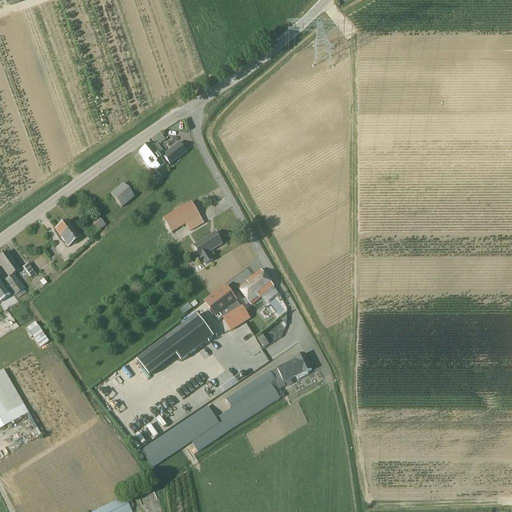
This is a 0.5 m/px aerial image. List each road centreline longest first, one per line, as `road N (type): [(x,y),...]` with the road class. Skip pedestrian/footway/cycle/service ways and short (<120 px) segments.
road 1 (unclassified): [(191,105),(196,136),(323,369)]
road 2 (unclassified): [(0,240),(191,105)]
road 3 (unclassified): [(191,105),(293,35),(326,0)]
road 4 (unknown): [(241,363),(162,388),(129,408)]
